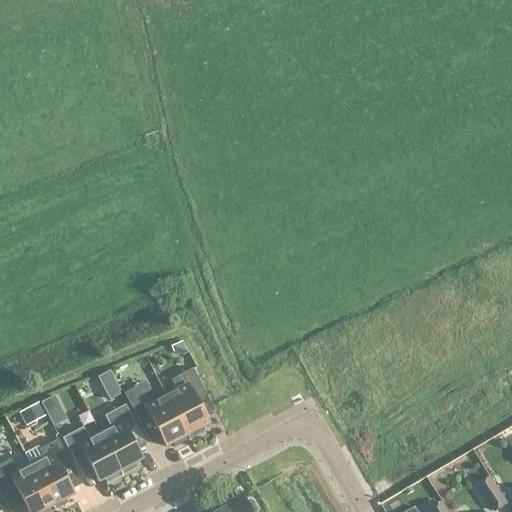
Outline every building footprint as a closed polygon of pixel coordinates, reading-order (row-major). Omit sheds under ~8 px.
[(417,188),(395,198),(413,240),(454,223),(445,201),(426,209),(417,188)] [(382,228),(364,236),(373,257),(413,240),(395,198),(393,199),(392,197),(377,203),(378,205),(373,207),(382,228)] [(325,227),(303,236),(321,279),(361,262),(352,240),(334,248),(325,227)] [(290,266),(271,274),(280,296),(321,279),(303,236),(300,237),(299,235),(284,241),(285,244),(281,245),(290,266)] [(464,276),(428,297),(439,316),(475,295),(464,276)] [(475,295),(439,316),(450,335),(486,314),(475,295)] [(486,314),(450,335),(461,354),(497,333),(486,314)] [(410,323),(400,329),(405,336),(414,331),(410,323)] [(342,353),(322,365),(334,386),(365,368),(353,348),(364,342),(358,330),(336,343),(342,353)] [(414,331),(405,336),(409,344),(418,338),(414,331)] [(497,333),(461,354),(471,372),(508,352),(497,333)] [(511,359),(508,352),(471,372),(482,391),(511,374),(511,359)] [(118,357),(107,363),(115,379),(127,373),(118,357)] [(411,357),(403,362),(405,366),(403,367),(405,371),(416,365),(411,357)] [(431,361),(422,366),(426,374),(436,368),(431,361)] [(416,365),(405,371),(407,375),(409,374),(412,377),(420,373),(416,365)] [(365,368),(334,386),(345,406),(376,388),(365,368)] [(436,368),(426,374),(431,381),(440,376),(436,368)] [(176,392),(166,397),(189,440),(203,433),(200,429),(207,425),(192,397),(203,391),(192,370),(171,381),(176,392)] [(109,401),(119,395),(118,393),(120,392),(109,372),(97,378),(109,401)] [(511,374),(482,391),(493,411),(511,400),(511,374)] [(376,388),(345,406),(356,425),(387,408),(376,388)] [(189,440),(166,397),(155,403),(150,392),(139,398),(135,389),(124,395),(139,425),(150,419),(165,447),(172,444),(174,448),(189,440)] [(434,397),(426,402),(428,406),(426,407),(428,410),(438,404),(434,397)] [(453,398),(443,403),(448,411),(457,406),(453,398)] [(40,403),(19,414),(25,426),(46,415),(40,403)] [(100,436),(122,476),(136,468),(134,464),(140,461),(128,437),(138,431),(125,406),(104,417),(111,430),(100,436)] [(457,406),(448,411),(452,419),(461,413),(457,406)] [(66,420),(60,408),(47,415),(54,427),(66,420)] [(387,408),(356,425),(368,445),(399,427),(387,408)] [(399,427),(368,445),(380,466),(400,454),(406,464),(428,452),(421,441),(410,447),(399,427)] [(122,476),(100,436),(89,441),(83,429),(62,440),(75,465),(85,460),(98,483),(104,480),(107,484),(122,476)] [(45,462),(33,469),(32,469),(54,511),(67,505),(65,501),(73,496),(59,470),(70,464),(58,441),(39,451),(45,462)] [(32,469),(33,469),(30,465),(16,472),(10,461),(0,466),(0,486),(6,497),(16,491),(27,511),(52,511),(54,511),(32,469)] [(507,504),(491,479),(479,487),(495,511),(507,504)] [(249,501),(245,503),(242,497),(221,508),(222,510),(219,511),(257,511),(252,502),(249,501)]
